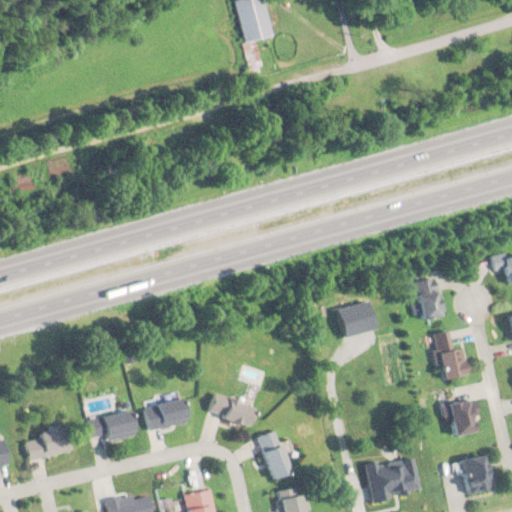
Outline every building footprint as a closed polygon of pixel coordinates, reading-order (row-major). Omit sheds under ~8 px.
[(232,0),(241,42),(269,36),(261,0),(232,0)] [(511,255),(501,258),(500,254),(490,257),(492,270),(504,268),(508,285),(511,283),(511,255)] [(412,282),(419,320),(441,316),(434,278),(412,282)] [(335,309),(342,337),(373,331),(367,302),(335,309)] [(466,377),(461,348),(450,350),(448,332),(431,334),(438,381),(466,377)] [(247,427),(253,408),(213,395),(207,414),(247,427)] [(143,405),(146,429),(185,425),(182,401),(143,405)] [(449,417),(452,437),(477,432),(472,401),(439,407),(440,418),(449,417)] [(129,412),(85,420),(88,432),(103,430),(105,440),(134,435),(129,412)] [(22,438),(26,460),(66,452),(62,430),(22,438)] [(256,437),(270,481),(288,474),(274,431),(256,437)] [(363,466),(369,501),(417,492),(411,457),(363,466)] [(488,491),(483,457),(452,462),(453,474),(463,472),(466,494),(488,491)] [(271,493),(275,511),(303,511),(297,486),(271,493)]
